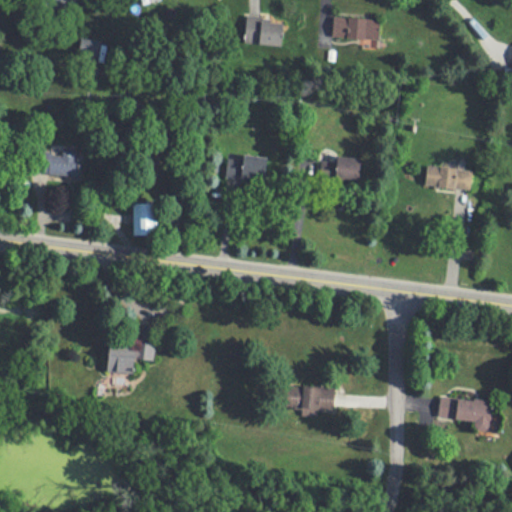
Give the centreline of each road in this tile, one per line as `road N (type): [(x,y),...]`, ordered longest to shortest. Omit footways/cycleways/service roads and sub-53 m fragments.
road 1 (tertiary): [(511,306),(0,237)]
road 2 (residential): [(392,293),(391,468),(381,511)]
